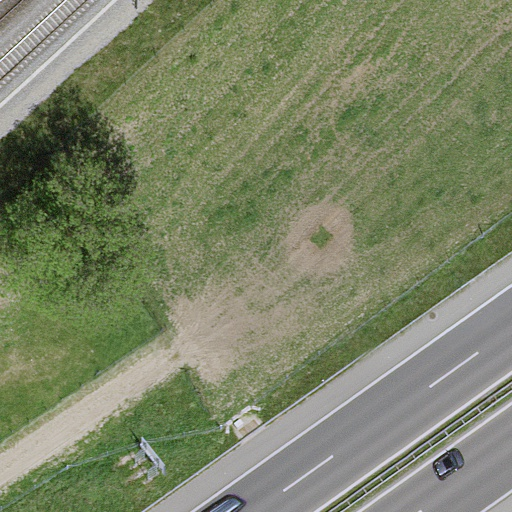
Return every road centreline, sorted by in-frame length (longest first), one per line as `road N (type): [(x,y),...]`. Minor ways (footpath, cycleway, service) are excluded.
road 1 (motorway): [(511,327),(253,511)]
road 2 (track): [(148,372),(0,470)]
